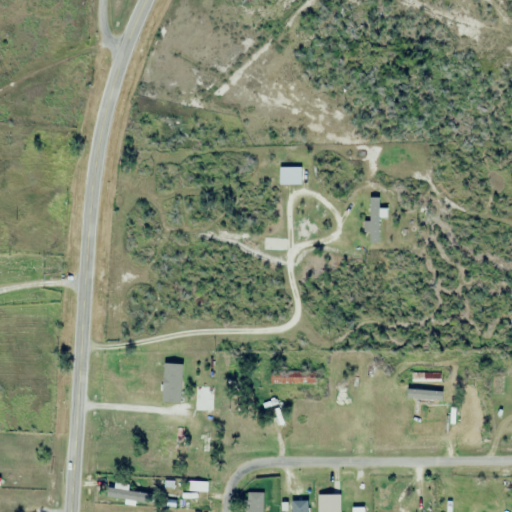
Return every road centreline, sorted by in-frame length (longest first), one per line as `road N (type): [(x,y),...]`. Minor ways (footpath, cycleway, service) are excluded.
road 1 (tertiary): [(144,0),(94,154),(65,511)]
road 2 (residential): [(511,460),(281,460),(242,468)]
